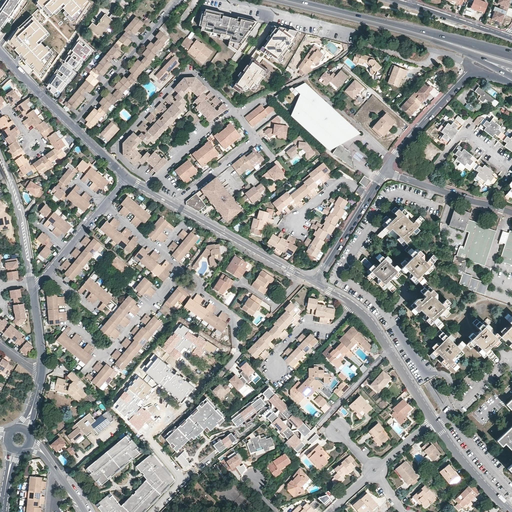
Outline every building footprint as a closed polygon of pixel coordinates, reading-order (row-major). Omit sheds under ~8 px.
[(0,42),(7,32),(2,29),(4,25),(6,23),(21,0),(7,0),(0,11),(0,42)] [(21,0),(6,23),(22,0),(21,0)] [(38,0),(37,3),(38,4),(43,9),(45,6),(53,14),(54,13),(63,4),(65,6),(63,8),(65,11),(74,20),(77,23),(90,4),(87,0),(86,0),(38,0)] [(484,12),(487,4),(477,0),(474,0),(471,8),(479,11),(479,10),(480,11),(484,12)] [(506,15),(508,8),(507,7),(508,5),(510,0),(498,0),(497,4),(501,5),(498,12),(495,11),(491,19),(501,23),(503,19),(504,15),(506,15)] [(63,4),(54,13),(56,15),(63,8),(65,6),(63,4)] [(45,6),(43,9),(50,17),(53,14),(45,6)] [(226,14),(206,9),(205,12),(202,26),(206,27),(205,31),(220,35),(230,37),(230,40),(229,41),(234,43),(231,46),(237,50),(258,22),(240,18),(239,21),(235,20),(236,17),(230,15),(229,18),(225,17),(226,14)] [(74,20),(65,11),(63,13),(71,22),(74,20)] [(111,16),(110,18),(114,22),(119,16),(114,11),(111,16)] [(88,29),(98,37),(103,31),(105,33),(114,22),(110,18),(109,18),(105,14),(100,20),(101,21),(100,23),(97,26),(93,23),(88,29)] [(11,46),(13,44),(10,41),(19,29),(20,30),(33,17),(32,15),(18,27),(7,42),(11,46)] [(48,32),(33,17),(20,30),(19,29),(10,41),(13,44),(17,48),(14,50),(19,55),(21,54),(26,60),(25,61),(39,77),(53,56),(52,54),(45,48),(41,43),(38,45),(36,43),(48,32)] [(147,27),(149,24),(145,20),(143,21),(142,23),(139,20),(135,17),(130,23),(138,29),(141,26),(143,24),(147,27)] [(138,29),(130,23),(126,28),(125,27),(122,30),(124,31),(127,34),(129,31),(131,32),(134,34),(138,29)] [(282,28),(276,27),(272,33),(270,36),(271,37),(268,41),(263,48),(267,50),(265,52),(272,57),(278,61),(282,56),(283,57),(287,50),(292,42),(292,43),(298,32),(287,29),(285,32),(282,29),(282,28)] [(122,35),(115,43),(121,48),(124,45),(126,47),(131,41),(128,39),(126,38),(129,35),(127,34),(124,31),(122,34),(122,35)] [(154,37),(157,39),(158,40),(156,43),(161,47),(164,44),(163,44),(167,38),(159,31),(154,37)] [(50,35),(48,32),(36,43),(38,45),(41,43),(50,35)] [(181,45),(184,47),(190,40),(186,37),(181,45)] [(94,50),(79,39),(63,60),(77,71),(82,65),(76,61),(79,57),(85,62),(94,50)] [(196,56),(195,58),(203,64),(212,52),(196,40),(194,43),(190,40),(184,47),(189,51),(196,56)] [(234,43),(229,41),(228,47),(236,53),(237,50),(231,46),(234,43)] [(154,45),(153,44),(150,42),(145,47),(147,48),(154,55),(159,49),(159,50),(161,47),(156,43),(154,45)] [(121,48),(115,43),(108,52),(107,51),(105,54),(110,58),(112,55),(113,56),(116,58),(121,53),(119,51),(121,48)] [(47,46),(45,48),(52,54),(54,53),(47,46)] [(262,47),(259,51),(270,59),(272,57),(265,52),(267,50),(263,48),(262,47)] [(301,69),(307,74),(314,70),(310,67),(313,62),(315,64),(318,62),(320,59),(322,60),(326,53),(319,48),(318,50),(315,48),(313,47),(298,68),(300,70),(301,69)] [(142,54),(145,56),(146,57),(144,60),(149,65),(152,62),(150,61),(155,55),(154,55),(147,48),(142,54)] [(178,59),(171,52),(169,54),(165,58),(169,62),(156,76),(162,82),(169,74),(172,70),(179,63),(177,61),(178,59)] [(370,72),(372,75),(380,67),(374,60),(374,59),(360,54),(357,53),(356,57),(354,57),(353,61),(362,64),(363,62),(368,64),(368,65),(369,66),(370,66),(370,72)] [(111,64),(108,62),(107,61),(110,58),(105,54),(102,57),(103,58),(99,63),(100,63),(107,69),(111,64)] [(252,58),(250,61),(251,62),(253,63),(254,62),(256,63),(254,66),(257,68),(259,65),(260,64),(258,63),(252,58)] [(141,63),(140,62),(137,59),(133,65),(141,72),(145,66),(147,68),(149,65),(144,60),(141,63)] [(240,78),(234,86),(242,91),(242,90),(245,92),(250,90),(254,88),(256,85),(257,86),(263,77),(266,74),(264,73),(266,70),(259,65),(257,68),(254,66),(256,63),(254,62),(253,63),(251,62),(242,74),(240,78)] [(95,67),(92,70),(97,74),(99,71),(100,73),(103,75),(107,70),(107,69),(100,63),(96,68),(95,67)] [(180,64),(179,63),(172,70),(173,72),(180,64)] [(74,74),(62,65),(46,86),(58,95),(66,84),(62,80),(65,75),(70,79),(74,74)] [(129,70),(131,73),(133,74),(130,77),(135,81),(138,78),(137,77),(141,72),(133,65),(129,70)] [(395,66),(390,76),(388,83),(398,87),(402,76),(405,77),(406,74),(407,71),(395,66)] [(97,74),(92,70),(90,73),(91,74),(86,79),(86,80),(94,86),(98,80),(96,78),(94,77),(97,74)] [(338,89),(348,77),(341,71),(336,76),(330,82),(338,89)] [(330,82),(336,76),(333,73),(330,76),(325,72),(320,78),(324,81),(322,83),(326,86),(330,82)] [(128,80),(127,79),(124,76),(119,82),(127,88),(127,89),(132,83),(133,84),(135,81),(130,77),(128,80)] [(188,91),(187,93),(189,95),(191,93),(190,92),(190,88),(192,86),(190,83),(192,81),(192,82),(195,79),(183,79),(183,80),(186,82),(188,83),(185,86),(189,89),(188,91)] [(206,90),(195,79),(192,82),(192,81),(190,83),(192,86),(190,88),(190,92),(191,93),(198,99),(193,103),(197,107),(195,109),(206,120),(206,121),(209,124),(214,119),(227,110),(223,105),(218,110),(219,110),(217,112),(204,100),(206,98),(202,94),(206,90)] [(85,88),(87,89),(90,92),(94,86),(86,80),(82,85),(81,84),(78,87),(83,91),(85,88)] [(181,99),(187,93),(188,91),(189,89),(185,86),(188,83),(186,82),(183,80),(172,91),(177,95),(173,99),(175,101),(172,105),(170,103),(172,100),(168,96),(163,101),(167,105),(168,105),(170,106),(166,111),(164,109),(165,108),(160,104),(154,109),(159,114),(161,112),(164,114),(162,116),(170,124),(171,125),(175,121),(175,120),(185,110),(182,107),(186,104),(181,99)] [(355,81),(345,91),(353,98),(357,94),(362,88),(361,87),(362,86),(356,80),(355,81)] [(114,87),(117,89),(118,90),(116,93),(121,97),(124,94),(122,93),(127,88),(119,82),(118,81),(114,87)] [(484,92),(486,90),(474,81),(469,88),(472,90),(480,96),(478,99),(480,101),(477,105),(482,108),(485,105),(483,103),(485,100),(491,104),(494,100),(484,92)] [(293,89),(297,93),(302,97),(299,103),(307,110),(304,113),(299,108),(296,114),(315,127),(313,128),(322,136),(359,134),(332,110),(303,83),(293,89)] [(385,89),(379,84),(378,87),(375,90),(379,94),(383,91),(385,89)] [(440,93),(434,87),(433,88),(430,85),(428,87),(425,84),(416,93),(419,96),(416,98),(421,103),(428,96),(426,94),(428,92),(430,94),(435,98),(436,97),(438,94),(440,93)] [(361,87),(362,88),(357,94),(359,96),(361,94),(364,91),(366,89),(362,86),(361,87)] [(85,97),(82,95),(81,94),(83,91),(78,87),(76,90),(77,91),(72,96),(80,103),(85,97)] [(11,103),(13,105),(20,99),(13,90),(6,95),(11,103)] [(114,96),(112,95),(109,92),(105,97),(112,104),(113,104),(118,99),(119,100),(121,97),(116,93),(114,96)] [(339,143),(341,145),(359,134),(322,136),(313,128),(315,127),(296,114),(299,108),(304,113),(307,110),(299,103),(302,97),(297,93),(290,116),(328,151),(336,147),(339,143)] [(359,96),(357,100),(359,102),(360,103),(365,98),(361,94),(359,96)] [(80,103),(72,96),(68,102),(67,101),(64,104),(69,108),(71,105),(73,106),(75,108),(80,103)] [(99,102),(102,105),(103,106),(101,109),(106,113),(109,110),(107,109),(112,104),(105,97),(104,97),(99,102)] [(419,106),(410,97),(402,107),(411,115),(415,111),(415,110),(416,109),(419,106)] [(211,103),(216,107),(220,103),(215,98),(211,103)] [(19,117),(20,119),(26,115),(32,111),(25,101),(17,106),(22,113),(20,114),(18,116),(19,117)] [(245,117),(253,127),(275,109),(271,104),(265,109),(261,105),(245,117)] [(95,107),(90,113),(98,120),(103,115),(104,115),(106,113),(101,109),(99,111),(98,110),(95,107)] [(25,120),(23,122),(24,123),(25,125),(38,116),(33,110),(32,111),(26,115),(28,118),(25,120)] [(98,120),(90,113),(85,118),(89,121),(87,122),(86,124),(92,129),(95,126),(94,126),(98,120)] [(168,129),(167,128),(158,120),(156,122),(154,120),(156,118),(151,113),(146,119),(152,124),(153,123),(154,124),(149,130),(147,129),(149,127),(143,122),(138,127),(143,131),(145,129),(147,131),(144,134),(141,132),(138,136),(133,132),(123,143),(126,146),(125,147),(127,148),(130,145),(132,148),(135,148),(136,147),(142,140),(147,145),(151,141),(153,143),(163,133),(164,133),(168,129)] [(373,127),(382,134),(390,125),(392,126),(393,124),(395,122),(386,113),(373,127)] [(3,132),(8,128),(14,124),(12,120),(8,123),(5,119),(3,116),(0,118),(0,127),(1,128),(0,129),(3,132)] [(35,127),(36,127),(42,122),(38,116),(25,125),(26,127),(27,129),(29,127),(33,124),(35,127)] [(170,124),(162,116),(158,120),(167,128),(170,124)] [(278,116),(271,121),(275,126),(275,127),(275,130),(272,129),(268,129),(264,132),(269,138),(273,135),(278,135),(287,136),(288,126),(281,125),(281,120),(278,116)] [(441,125),(454,136),(462,126),(461,124),(464,121),(457,116),(450,125),(444,121),(441,125)] [(483,118),(479,123),(477,126),(488,134),(498,120),(494,117),(489,123),(483,118)] [(498,120),(488,134),(498,142),(504,134),(503,134),(498,130),(500,127),(503,124),(498,120)] [(42,122),(36,127),(41,134),(43,137),(53,130),(51,126),(49,128),(44,121),(42,122)] [(447,146),(454,136),(441,125),(437,122),(435,125),(439,128),(438,130),(444,134),(439,140),(447,146)] [(106,138),(108,140),(118,129),(112,123),(102,134),(106,138)] [(215,136),(225,149),(241,136),(231,123),(215,136)] [(390,125),(382,134),(383,136),(392,126),(390,125)] [(10,131),(8,128),(3,132),(1,133),(5,139),(19,130),(18,128),(16,126),(10,131)] [(20,131),(19,130),(5,139),(10,145),(16,141),(17,140),(15,137),(21,133),(20,131)] [(43,137),(46,140),(48,138),(49,139),(53,145),(53,144),(60,139),(53,130),(43,137)] [(498,142),(508,150),(511,144),(511,135),(510,139),(504,134),(498,142)] [(302,140),(298,136),(292,141),(295,146),(293,147),(292,146),(285,152),(290,158),(299,151),(297,148),(299,147),(304,147),(307,151),(308,152),(306,153),(306,156),(308,158),(314,153),(306,142),(302,142),(302,140)] [(66,146),(61,139),(60,139),(53,144),(55,146),(56,148),(53,150),(57,157),(58,158),(60,160),(66,155),(62,149),(66,146)] [(23,151),(21,148),(19,145),(16,141),(10,145),(8,146),(13,153),(11,155),(13,158),(23,151)] [(192,154),(203,167),(220,154),(209,141),(192,154)] [(138,149),(136,147),(135,148),(132,148),(130,145),(127,148),(125,147),(126,146),(123,143),(123,154),(126,151),(127,149),(130,152),(133,150),(135,150),(137,151),(138,149)] [(331,154),(333,155),(345,163),(353,169),(350,151),(341,145),(339,143),(336,147),(331,154)] [(452,152),(452,153),(458,157),(453,163),(457,166),(468,153),(457,145),(452,152)] [(126,151),(123,154),(135,165),(139,161),(143,165),(147,161),(150,164),(154,168),(153,169),(157,173),(168,162),(164,158),(162,159),(155,152),(151,156),(147,152),(143,157),(137,151),(135,150),(133,150),(130,152),(127,149),(126,151)] [(57,157),(53,150),(47,154),(43,157),(50,168),(53,165),(51,162),(58,158),(57,157)] [(23,156),(25,154),(24,153),(23,151),(13,158),(20,167),(27,163),(27,162),(23,156)] [(250,152),(245,156),(252,164),(252,165),(259,160),(261,162),(264,160),(259,153),(256,155),(253,152),(252,153),(250,152)] [(478,161),(468,153),(457,166),(462,170),(465,166),(467,164),(470,167),(473,168),(478,161)] [(345,163),(333,155),(332,156),(345,165),(345,163)] [(238,160),(232,165),(240,176),(249,168),(248,167),(252,164),(245,156),(244,156),(240,159),(241,160),(239,161),(238,160)] [(40,160),(33,164),(38,170),(38,172),(41,170),(45,167),(47,170),(50,168),(43,157),(40,160)] [(75,162),(69,157),(66,161),(72,166),(75,162)] [(83,171),(86,174),(91,168),(88,166),(89,165),(87,164),(83,160),(77,167),(83,171)] [(179,176),(184,182),(198,171),(189,160),(175,171),(179,176)] [(478,161),(473,168),(478,173),(474,179),(478,182),(488,169),(478,161)] [(29,165),(27,163),(20,167),(19,168),(24,175),(26,174),(32,170),(34,173),(38,170),(33,164),(30,167),(29,165)] [(323,163),(316,169),(326,181),(328,180),(329,179),(325,174),(329,170),(323,163)] [(273,178),(277,179),(283,179),(284,174),(281,171),(278,171),(279,168),(276,165),(265,174),(267,177),(271,177),(273,178)] [(79,171),(75,169),(72,166),(70,169),(69,168),(64,174),(71,180),(75,176),(79,171)] [(88,178),(91,180),(97,172),(91,167),(91,168),(86,174),(81,180),(83,182),(84,183),(88,178)] [(326,181),(316,169),(309,174),(311,177),(315,182),(319,179),(323,184),(324,183),(326,181)] [(493,184),(499,177),(488,169),(478,182),(483,186),(487,180),(493,184)] [(97,172),(91,180),(94,182),(90,187),(91,188),(93,190),(103,177),(97,172)] [(58,184),(61,186),(64,189),(68,184),(71,180),(64,174),(59,180),(60,181),(58,184)] [(311,177),(309,174),(302,180),(304,182),(311,177)] [(359,183),(366,188),(371,181),(366,177),(364,176),(359,183)] [(109,182),(103,177),(93,190),(95,191),(96,192),(100,188),(103,190),(109,182)] [(303,183),(304,184),(314,196),(316,195),(317,194),(313,189),(318,186),(315,182),(311,177),(304,182),(303,183)] [(230,196),(216,178),(201,189),(203,191),(204,193),(206,195),(209,199),(211,201),(212,203),(213,204),(216,201),(218,204),(215,207),(217,209),(219,212),(222,215),(223,217),(225,219),(227,221),(241,210),(239,207),(237,205),(236,203),(233,200),(232,198),(230,196)] [(41,187),(30,181),(26,188),(27,189),(36,195),(41,187)] [(265,189),(261,183),(255,188),(254,187),(245,194),(246,195),(250,201),(253,204),(262,196),(259,193),(265,189)] [(66,197),(68,196),(63,192),(59,188),(61,186),(58,184),(52,192),(55,194),(53,195),(60,200),(61,199),(63,201),(66,197)] [(304,184),(297,190),(303,197),(307,194),(311,199),(313,197),(314,196),(304,184)] [(76,185),(68,196),(66,197),(72,202),(79,195),(76,193),(80,188),(78,187),(76,185)] [(297,190),(294,186),(287,192),(290,196),(297,190)] [(303,197),(297,190),(290,196),(298,205),(300,208),(301,207),(303,206),(299,201),(303,197)] [(79,195),(72,202),(78,207),(88,195),(86,193),(85,192),(81,197),(79,195)] [(298,205),(290,196),(287,192),(280,198),(287,207),(291,203),(295,208),(296,207),(298,205)] [(186,202),(187,205),(198,212),(206,206),(196,193),(186,202)] [(88,195),(78,207),(84,212),(91,205),(88,203),(92,198),(90,197),(88,195)] [(245,205),(250,201),(246,195),(241,199),(245,205)] [(128,196),(121,204),(122,205),(123,206),(119,212),(122,215),(133,201),(128,196)] [(330,199),(329,201),(335,205),(343,210),(348,202),(341,198),(339,197),(337,201),(332,198),(330,199)] [(289,212),(291,211),(287,207),(280,198),(273,204),(280,212),(284,209),(287,213),(289,212)] [(2,202),(0,200),(0,216),(1,217),(3,229),(11,228),(10,219),(9,220),(8,214),(4,210),(6,208),(2,202)] [(133,201),(122,215),(125,218),(130,212),(131,213),(133,214),(140,206),(133,201)] [(48,219),(53,213),(51,211),(51,210),(45,205),(39,212),(46,217),(48,219)] [(345,211),(343,210),(335,205),(333,210),(327,206),(326,208),(325,210),(339,218),(340,219),(345,211)] [(145,211),(140,206),(133,214),(134,215),(135,216),(130,222),(133,225),(145,211)] [(403,241),(408,246),(412,242),(407,237),(413,232),(415,235),(419,230),(417,228),(424,220),(420,216),(413,224),(405,216),(407,213),(401,207),(398,209),(395,207),(391,211),(397,216),(391,221),(386,216),(382,220),(385,222),(382,225),(385,228),(377,235),(381,239),(392,229),(400,237),(397,239),(401,243),(403,241)] [(467,289),(484,295),(488,283),(471,278),(472,276),(464,273),(464,271),(468,260),(484,265),(496,231),(477,225),(477,223),(468,220),(470,213),(455,208),(449,226),(469,232),(463,249),(459,247),(452,268),(459,270),(458,274),(462,275),(459,284),(468,287),(467,289)] [(339,218),(325,210),(324,209),(323,211),(322,212),(327,215),(324,220),(325,221),(334,226),(339,218)] [(143,223),(144,224),(151,216),(145,211),(133,225),(137,227),(142,222),(143,223)] [(257,219),(270,223),(272,223),(273,221),(273,220),(267,218),(269,213),(259,211),(257,219)] [(48,219),(44,225),(47,228),(51,223),(52,224),(53,225),(60,217),(54,212),(53,213),(48,219)] [(60,217),(53,225),(55,226),(56,227),(52,232),(55,234),(66,222),(60,217)] [(175,228),(169,224),(161,217),(156,223),(165,230),(165,228),(166,227),(172,232),(175,228)] [(108,222),(107,221),(100,229),(106,234),(117,220),(114,218),(109,223),(108,222)] [(270,225),(270,223),(257,219),(254,218),(250,233),(256,235),(258,229),(262,230),(263,225),(269,227),(270,225)] [(117,220),(106,234),(112,239),(118,231),(117,230),(116,229),(120,223),(117,220)] [(335,227),(334,226),(325,221),(323,225),(317,222),(316,224),(315,226),(328,233),(330,235),(335,227)] [(72,227),(66,222),(55,234),(59,237),(63,233),(64,234),(65,235),(72,227)] [(156,223),(151,228),(165,240),(168,237),(162,232),(163,231),(165,230),(156,223)] [(315,226),(313,224),(312,226),(311,227),(316,230),(313,235),(316,236),(323,241),(328,233),(315,226)] [(117,244),(129,230),(126,228),(121,233),(120,232),(118,231),(112,239),(113,240),(117,244)] [(151,228),(146,235),(155,241),(156,240),(157,238),(163,243),(165,240),(151,228)] [(132,233),(129,230),(117,244),(123,249),(124,248),(130,241),(129,240),(127,239),(132,233)] [(199,238),(191,232),(190,233),(189,234),(183,230),(180,233),(194,245),(199,238)] [(511,265),(511,231),(509,231),(509,233),(503,231),(499,242),(505,244),(500,261),(511,265)] [(46,246),(50,241),(51,240),(42,232),(40,236),(37,239),(43,244),(44,243),(46,246)] [(273,234),(267,242),(275,247),(281,237),(283,234),(281,233),(280,232),(277,237),(273,234)] [(189,250),(194,245),(180,233),(178,236),(183,241),(182,242),(181,243),(189,250)] [(275,247),(283,252),(284,251),(292,237),(290,236),(289,235),(286,240),(281,237),(275,247)] [(92,241),(86,236),(83,240),(97,251),(102,245),(94,238),(93,239),(92,241)] [(130,253),(138,244),(137,242),(135,241),(137,239),(134,236),(130,241),(124,248),(130,253)] [(324,242),(323,241),(316,236),(313,241),(308,238),(307,239),(306,241),(319,249),(324,242)] [(292,237),(284,251),(292,256),(297,247),(293,244),(296,239),(294,238),(292,237)] [(97,251),(83,240),(80,243),(86,248),(85,249),(84,250),(92,257),(97,251)] [(46,246),(39,254),(45,259),(52,251),(50,250),(49,249),(53,244),(50,241),(46,246)] [(189,250),(181,243),(180,245),(179,246),(173,241),(170,245),(184,256),(189,250)] [(319,249),(306,241),(304,243),(303,244),(309,248),(306,252),(315,258),(320,250),(319,249)] [(219,244),(215,245),(215,244),(207,245),(206,248),(201,255),(203,257),(205,258),(206,258),(207,258),(208,257),(209,258),(209,259),(209,260),(210,267),(217,266),(216,261),(222,260),(219,244)] [(171,256),(180,262),(184,256),(170,245),(168,248),(173,253),(172,254),(171,256)] [(419,282),(424,288),(428,284),(420,276),(425,271),(428,273),(435,266),(432,264),(437,259),(433,255),(426,263),(420,258),(423,255),(417,248),(414,251),(408,246),(405,249),(412,257),(407,263),(405,260),(401,264),(403,267),(401,269),(405,273),(407,271),(412,276),(410,278),(416,285),(419,282)] [(143,247),(138,253),(134,257),(140,262),(147,254),(150,249),(147,247),(145,249),(144,248),(143,247)] [(74,251),(87,263),(92,257),(84,250),(83,251),(82,252),(76,248),(74,251)] [(83,269),(87,263),(74,251),(71,255),(76,259),(75,261),(74,262),(83,269)] [(140,262),(146,267),(157,253),(154,251),(149,256),(148,255),(147,254),(140,262)] [(152,272),(158,264),(157,263),(156,262),(161,256),(157,253),(146,267),(152,272)] [(398,272),(401,269),(396,265),(394,268),(389,263),(391,261),(387,256),(384,259),(379,254),(375,258),(380,263),(375,268),(365,258),(361,262),(369,269),(366,272),(369,274),(366,277),(370,281),(375,276),(381,281),(378,284),(385,290),(387,287),(392,292),(396,289),(389,281),(394,276),(397,278),(400,275),(398,272)] [(199,268),(199,262),(203,257),(201,255),(194,265),(198,268),(199,268)] [(240,279),(242,276),(245,271),(243,270),(245,267),(247,264),(235,256),(231,261),(233,263),(227,271),(240,279)] [(123,274),(129,267),(127,266),(116,257),(110,264),(123,274)] [(8,269),(9,269),(16,268),(20,267),(18,259),(7,261),(7,265),(8,269)] [(64,263),(77,275),(83,269),(74,262),(73,263),(72,265),(66,260),(64,263)] [(152,272),(158,277),(169,263),(166,260),(161,266),(160,265),(158,264),(152,272)] [(64,274),(73,281),(77,275),(64,263),(61,267),(66,271),(66,272),(64,274)] [(169,263),(158,277),(164,282),(170,274),(169,273),(168,272),(172,266),(169,263)] [(16,268),(9,269),(10,272),(8,272),(8,276),(9,281),(20,279),(19,271),(17,271),(16,268)] [(251,287),(264,295),(266,292),(267,289),(266,288),(269,282),(273,278),(262,271),(251,287)] [(222,295),(226,289),(229,285),(231,286),(232,284),(234,281),(223,274),(213,289),(222,295)] [(150,287),(152,284),(144,277),(139,283),(154,295),(155,293),(156,292),(150,287)] [(95,283),(89,278),(83,285),(78,292),(81,295),(86,289),(87,290),(88,291),(95,283)] [(95,283),(88,291),(90,292),(91,293),(86,299),(90,302),(101,288),(95,283)] [(134,289),(143,295),(145,293),(151,298),(152,296),(154,295),(139,283),(134,289)] [(182,293),(185,291),(179,286),(174,292),(172,295),(179,301),(184,295),(182,293)] [(434,324),(440,330),(444,325),(436,317),(441,312),(446,318),(450,314),(447,311),(450,308),(447,306),(450,303),(446,299),(441,304),(433,297),(436,294),(429,287),(427,290),(424,288),(420,292),(425,297),(420,302),(417,299),(408,308),(415,315),(420,310),(428,318),(425,320),(432,327),(434,324)] [(107,292),(101,288),(90,302),(93,304),(98,299),(99,300),(100,301),(107,292)] [(14,299),(15,302),(22,301),(21,298),(23,298),(21,289),(10,291),(11,295),(12,299),(14,299)] [(98,309),(101,311),(113,297),(107,292),(100,301),(102,302),(103,303),(98,309)] [(57,294),(47,295),(47,302),(65,301),(65,296),(58,297),(57,295),(57,294)] [(191,299),(190,298),(184,307),(190,311),(201,296),(197,294),(193,300),(191,299)] [(136,303),(137,302),(129,295),(124,301),(138,313),(141,310),(135,305),(136,303)] [(167,301),(164,304),(170,308),(172,305),(174,307),(179,301),(172,295),(167,301)] [(260,305),(262,301),(255,297),(252,295),(250,299),(249,298),(242,309),(251,315),(254,309),(256,310),(258,311),(261,306),(260,305)] [(190,311),(196,315),(202,307),(201,306),(200,305),(204,299),(201,296),(190,311)] [(318,300),(309,298),(307,308),(309,308),(312,309),(311,314),(313,315),(315,315),(317,304),(318,300)] [(48,310),(58,309),(58,307),(58,306),(66,305),(65,301),(47,302),(48,310)] [(138,313),(124,301),(119,307),(127,314),(128,313),(129,312),(135,316),(138,313)] [(203,320),(213,305),(210,303),(205,309),(204,308),(202,307),(196,315),(200,318),(203,320)] [(285,309),(287,311),(297,321),(300,318),(295,314),(297,312),(299,310),(291,303),(285,309)] [(326,306),(317,304),(315,315),(317,316),(320,316),(319,323),(321,323),(323,323),(326,308),(326,306)] [(203,320),(209,324),(215,316),(214,315),(212,314),(217,308),(213,305),(203,320)] [(126,315),(127,314),(119,307),(114,313),(128,325),(131,321),(125,316),(126,315)] [(326,308),(323,323),(325,324),(327,324),(328,318),(331,318),(333,319),(335,309),(329,308),(327,308),(326,308)] [(48,310),(49,318),(67,316),(66,312),(59,312),(59,310),(58,309),(48,310)] [(216,329),(226,314),(223,311),(218,318),(217,317),(215,316),(209,324),(216,329)] [(287,311),(280,318),(288,326),(290,324),(292,322),(296,326),(299,323),(297,321),(287,311)] [(27,319),(26,312),(15,314),(16,317),(16,319),(13,322),(19,327),(22,323),(23,324),(27,319)] [(128,325),(114,313),(109,319),(118,326),(119,324),(119,323),(125,328),(128,325)] [(503,334),(500,337),(504,341),(506,338),(511,344),(509,346),(511,348),(511,317),(508,313),(504,317),(511,325),(507,330),(504,328),(500,332),(503,334)] [(162,323),(154,316),(153,317),(152,319),(146,314),(144,317),(157,329),(162,323)] [(222,333),(228,325),(226,323),(225,322),(229,316),(226,314),(216,329),(222,333)] [(67,316),(49,318),(49,325),(60,324),(60,323),(60,321),(67,321),(67,316)] [(157,329),(144,317),(141,321),(146,326),(145,327),(144,328),(152,335),(157,329)] [(288,326),(280,318),(274,325),(275,326),(286,337),(289,334),(284,330),(286,328),(288,326)] [(0,319),(0,332),(2,330),(6,325),(8,322),(4,319),(2,321),(1,320),(0,319)] [(116,327),(118,326),(109,319),(104,325),(118,337),(121,333),(115,328),(116,327)] [(497,340),(500,337),(496,333),(493,336),(488,331),(491,328),(485,321),(482,324),(477,319),(473,323),(481,330),(475,336),(473,333),(469,337),(471,340),(466,345),(470,349),(475,344),(480,349),(478,352),(484,358),(487,355),(495,363),(499,359),(489,348),(494,343),(496,346),(500,342),(497,340)] [(190,329),(181,323),(161,349),(177,360),(184,350),(189,354),(198,360),(205,351),(209,354),(211,351),(213,353),(216,348),(199,335),(197,338),(188,331),(190,329)] [(9,327),(6,325),(2,330),(4,333),(10,339),(17,330),(11,325),(9,327)] [(104,325),(99,331),(108,338),(109,337),(110,335),(115,340),(118,337),(104,325)] [(68,326),(56,340),(62,345),(69,337),(67,336),(66,335),(71,329),(68,326)] [(147,341),(152,335),(144,328),(142,327),(141,328),(140,329),(136,326),(134,329),(147,341)] [(283,339),(286,337),(275,326),(268,332),(274,338),(275,339),(277,337),(279,335),(283,339)] [(339,341),(342,343),(349,350),(357,341),(368,352),(369,350),(372,348),(361,337),(362,336),(353,327),(339,341)] [(147,341),(134,329),(131,333),(135,336),(134,337),(133,339),(134,340),(142,347),(147,341)] [(24,336),(17,330),(10,339),(17,344),(20,346),(24,341),(22,338),(24,336)] [(461,350),(466,345),(462,341),(456,346),(451,341),(454,338),(448,331),(445,335),(440,330),(436,334),(444,341),(438,346),(436,344),(432,348),(435,350),(429,355),(433,359),(438,354),(443,359),(441,362),(447,368),(450,366),(455,371),(459,367),(452,359),(457,354),(459,356),(463,353),(461,350)] [(267,331),(261,338),(269,346),(272,349),(275,346),(270,342),(272,340),(274,338),(268,332),(267,331)] [(70,338),(69,337),(62,345),(68,350),(79,336),(76,334),(71,339),(70,338)] [(311,347),(318,341),(311,334),(309,336),(307,338),(303,334),(300,337),(311,347)] [(79,336),(68,350),(74,355),(81,347),(80,346),(78,345),(83,339),(79,336)] [(298,347),(305,354),(311,347),(300,337),(297,339),(302,343),(300,345),(298,347)] [(138,353),(142,347),(134,340),(133,341),(132,342),(126,338),(124,341),(138,353)] [(261,338),(254,345),(266,356),(269,353),(265,349),(267,348),(269,346),(261,338)] [(27,343),(24,341),(20,346),(22,348),(20,351),(26,356),(33,348),(27,342),(27,343)] [(138,353),(124,341),(121,344),(127,349),(125,350),(124,352),(133,358),(138,353)] [(82,348),(81,347),(74,355),(80,360),(91,346),(88,343),(83,349),(82,348)] [(351,356),(353,354),(349,350),(342,343),(334,350),(334,349),(326,357),(335,365),(339,361),(340,362),(344,359),(342,358),(340,356),(344,352),(346,354),(350,358),(351,356)] [(266,356),(254,345),(248,351),(256,359),(258,357),(259,355),(264,359),(266,356)] [(91,346),(80,360),(86,365),(90,360),(93,357),(91,356),(90,355),(95,349),(91,346)] [(287,350),(298,361),(305,354),(298,347),(296,349),(294,351),(290,347),(287,350)] [(128,364),(133,358),(124,352),(123,353),(122,354),(117,349),(114,353),(128,364)] [(285,361),(292,367),(298,361),(287,350),(284,353),(289,357),(287,359),(285,361)] [(115,362),(114,363),(123,370),(128,364),(114,353),(111,356),(117,361),(115,362)] [(167,364),(158,357),(145,373),(181,404),(194,388),(186,381),(184,382),(181,379),(182,377),(179,375),(178,376),(175,374),(174,375),(168,370),(170,368),(168,367),(166,365),(167,364)] [(358,366),(362,363),(357,358),(353,361),(358,366)] [(10,362),(4,359),(0,365),(0,372),(1,370),(9,375),(13,366),(14,366),(10,363),(10,362)] [(114,370),(111,367),(106,363),(104,366),(98,361),(97,363),(95,365),(109,376),(114,370)] [(309,378),(305,381),(315,390),(318,388),(318,387),(320,389),(321,387),(323,385),(318,381),(318,377),(323,377),(323,383),(330,383),(330,381),(331,381),(331,377),(330,377),(330,375),(327,373),(324,373),(324,370),(318,370),(318,364),(314,365),(314,368),(309,368),(309,378)] [(109,376),(95,365),(94,367),(93,368),(99,373),(96,376),(104,382),(109,376)] [(76,384),(81,380),(72,371),(69,373),(67,375),(73,382),(71,384),(65,382),(66,380),(58,377),(54,390),(73,395),(79,402),(87,395),(76,384)] [(383,371),(370,385),(378,392),(391,378),(384,373),(383,371)] [(341,372),(338,375),(338,376),(342,379),(343,381),(346,378),(341,372)] [(87,375),(86,377),(100,388),(104,382),(96,376),(94,378),(89,373),(87,375)] [(247,382),(242,376),(239,379),(235,375),(229,381),(238,390),(247,382)] [(463,380),(467,384),(472,379),(468,375),(463,380)] [(150,391),(153,388),(139,376),(136,381),(135,380),(133,382),(134,383),(131,386),(130,386),(128,388),(129,389),(126,392),(125,391),(112,406),(137,428),(139,430),(140,428),(150,417),(152,415),(142,406),(141,408),(139,407),(136,404),(141,399),(143,401),(146,398),(145,397),(147,394),(148,395),(151,392),(150,391)] [(315,390),(305,381),(302,384),(299,381),(290,390),(291,396),(299,403),(306,396),(308,396),(310,396),(315,390)] [(344,393),(350,387),(343,381),(338,387),(339,387),(343,392),(344,393)] [(249,385),(247,382),(238,390),(240,393),(249,385)] [(226,385),(223,388),(220,384),(213,391),(220,399),(230,390),(226,385)] [(329,391),(323,385),(321,387),(320,389),(318,387),(318,388),(328,397),(331,394),(328,392),(329,391)] [(271,392),(268,388),(262,394),(274,407),(303,438),(308,434),(310,432),(302,424),(303,423),(298,418),(297,419),(293,415),(292,416),(288,412),(290,410),(287,407),(288,407),(281,400),(281,401),(278,398),(277,399),(274,395),(275,394),(272,391),(271,392)] [(333,392),(340,398),(343,394),(342,393),(337,389),(337,388),(333,392)] [(231,417),(232,420),(260,397),(258,395),(231,417)] [(322,408),(327,402),(320,395),(314,401),(322,408)] [(360,396),(350,405),(355,411),(361,417),(371,408),(360,396)] [(176,452),(188,440),(191,437),(193,439),(203,429),(206,426),(209,430),(216,423),(218,424),(225,417),(205,397),(201,401),(203,403),(200,406),(198,405),(195,407),(196,408),(197,409),(191,415),(190,414),(184,420),(186,421),(180,426),(179,425),(176,428),(171,433),(169,431),(166,434),(168,436),(165,439),(169,444),(171,442),(175,446),(173,448),(176,452)] [(266,404),(260,397),(232,420),(231,420),(237,427),(266,404)] [(391,415),(393,417),(395,415),(402,423),(407,419),(405,417),(404,415),(407,413),(411,408),(407,403),(403,399),(392,409),(394,412),(391,415)] [(511,463),(507,468),(511,473),(511,399),(506,405),(511,410),(511,425),(497,440),(502,446),(505,443),(511,450),(511,463)] [(331,406),(327,402),(322,408),(320,409),(324,413),(325,413),(331,406)] [(297,452),(304,446),(271,411),(269,413),(267,411),(262,416),(266,420),(267,418),(272,423),(273,423),(276,426),(276,427),(278,430),(279,429),(286,436),(285,437),(288,440),(289,439),(292,443),(290,445),(297,452)] [(112,419),(107,412),(96,420),(91,424),(95,430),(97,432),(97,433),(114,420),(113,418),(112,419)] [(96,420),(89,413),(76,424),(85,434),(86,436),(90,433),(92,431),(93,432),(95,430),(91,424),(96,420)] [(395,415),(393,417),(400,425),(402,423),(395,415)] [(302,424),(310,432),(311,430),(304,423),(303,423),(302,424)] [(369,431),(372,433),(375,436),(373,438),(372,439),(374,441),(376,443),(379,439),(383,443),(388,439),(381,432),(384,429),(378,423),(369,431)] [(85,434),(76,424),(72,427),(74,430),(68,436),(74,443),(77,440),(85,434)] [(286,436),(279,429),(278,430),(277,431),(284,439),(285,437),(286,436)] [(219,453),(236,440),(231,432),(221,440),(221,439),(213,445),(218,451),(219,453)] [(129,441),(132,439),(127,433),(124,436),(129,441)] [(308,434),(303,438),(307,442),(312,438),(308,434)] [(309,446),(318,438),(315,435),(312,438),(307,442),(306,443),(309,446)] [(67,444),(60,436),(51,445),(57,452),(62,448),(67,444)] [(124,436),(87,468),(92,474),(89,476),(95,483),(98,480),(103,486),(110,480),(109,479),(112,477),(112,478),(130,462),(130,461),(132,459),(133,460),(140,454),(135,448),(138,445),(132,439),(129,441),(124,436)] [(251,443),(248,444),(249,447),(249,448),(251,453),(253,452),(256,451),(255,449),(262,447),(264,451),(270,449),(269,447),(273,446),(270,438),(266,439),(265,437),(264,437),(259,439),(258,436),(254,438),(251,443)] [(421,447),(428,454),(433,460),(440,453),(435,447),(432,443),(430,445),(427,442),(421,447)] [(319,444),(307,456),(319,469),(328,462),(323,456),(325,454),(323,453),(321,451),(323,449),(319,444)] [(140,454),(143,451),(138,445),(135,448),(140,454)] [(76,453),(70,446),(67,449),(72,456),(76,453)] [(240,451),(235,454),(241,462),(244,459),(244,458),(248,457),(245,450),(249,448),(249,447),(244,448),(244,450),(240,451)] [(235,454),(234,452),(227,457),(229,460),(226,462),(231,469),(236,466),(241,462),(235,454)] [(144,511),(175,480),(152,453),(136,466),(141,473),(142,472),(144,474),(143,475),(146,479),(134,491),(135,492),(133,494),(132,493),(120,506),(111,495),(108,498),(106,495),(98,502),(100,505),(97,507),(100,511),(144,511)] [(188,457),(185,453),(178,459),(186,468),(191,464),(186,459),(188,457)] [(275,477),(282,472),(280,469),(284,467),(290,462),(284,454),(267,466),(270,471),(275,477)] [(351,463),(347,458),(334,469),(337,473),(333,477),(334,477),(339,483),(339,484),(343,480),(342,478),(349,471),(350,472),(351,471),(353,469),(352,469),(354,466),(351,463)] [(401,464),(397,467),(404,475),(402,477),(408,484),(410,482),(413,485),(418,481),(416,478),(418,476),(405,461),(401,464)] [(448,464),(440,471),(452,486),(461,479),(456,473),(448,464)] [(404,475),(397,467),(395,469),(402,477),(404,475)] [(89,476),(92,474),(87,468),(84,471),(89,476)] [(289,492),(290,493),(294,490),(296,493),(297,492),(300,494),(305,493),(304,489),(312,481),(299,468),(293,477),(294,478),(293,480),(292,479),(288,484),(288,491),(289,492)] [(46,485),(46,481),(42,481),(42,479),(42,477),(30,476),(29,484),(46,485)] [(100,489),(103,486),(98,480),(95,483),(100,489)] [(466,484),(469,486),(476,493),(479,490),(469,481),(466,484)] [(29,484),(28,491),(41,493),(41,490),(41,489),(45,489),(46,485),(29,484)] [(412,497),(416,501),(419,499),(422,502),(422,503),(425,507),(436,497),(424,485),(412,497)] [(476,493),(469,486),(455,500),(458,503),(455,506),(459,509),(462,506),(462,507),(473,496),(474,497),(476,496),(477,494),(476,493)] [(28,491),(28,498),(44,500),(45,496),(40,496),(40,494),(41,493),(28,491)] [(353,505),(359,511),(360,511),(368,505),(372,509),(378,504),(367,492),(361,498),(353,505)] [(28,498),(27,506),(39,507),(39,505),(39,503),(44,504),(44,500),(28,498)] [(311,511),(314,510),(316,508),(319,505),(315,500),(309,505),(307,503),(302,507),(304,509),(302,510),(299,506),(292,511),(311,511)]
